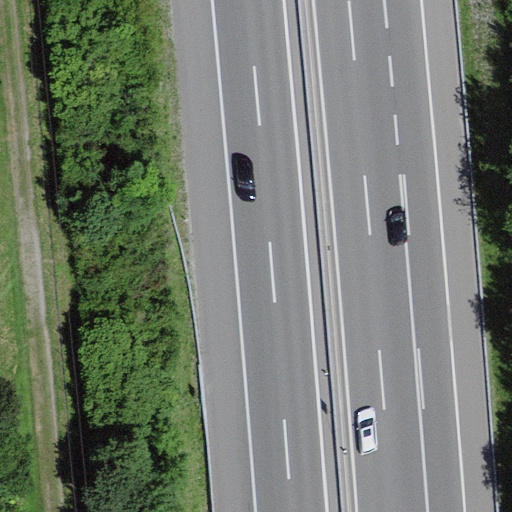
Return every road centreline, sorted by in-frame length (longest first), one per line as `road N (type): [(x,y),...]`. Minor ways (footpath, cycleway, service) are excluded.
road 1 (track): [(55,511),(1,0)]
road 2 (motorway): [(391,511),(348,0)]
road 3 (motorway): [(247,0),(290,511)]
